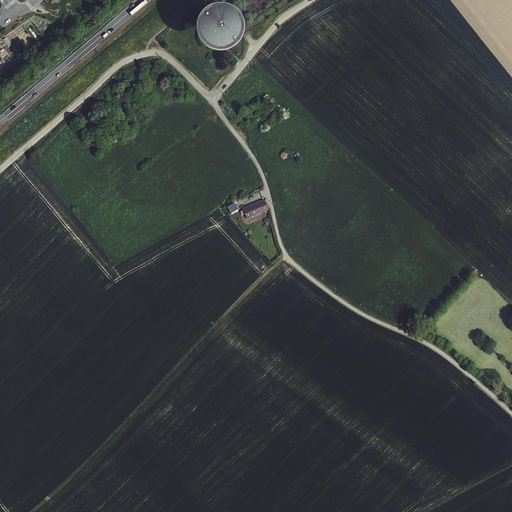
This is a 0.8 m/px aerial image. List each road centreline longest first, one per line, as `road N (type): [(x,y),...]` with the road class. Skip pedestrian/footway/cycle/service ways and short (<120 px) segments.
road 1 (residential): [(511,413),(439,351),(351,307),(289,260),(266,185),(212,101)]
road 2 (track): [(284,254),(32,511)]
road 3 (residential): [(152,52),(119,64),(0,170)]
road 4 (unclassified): [(311,0),(274,27),(212,101)]
